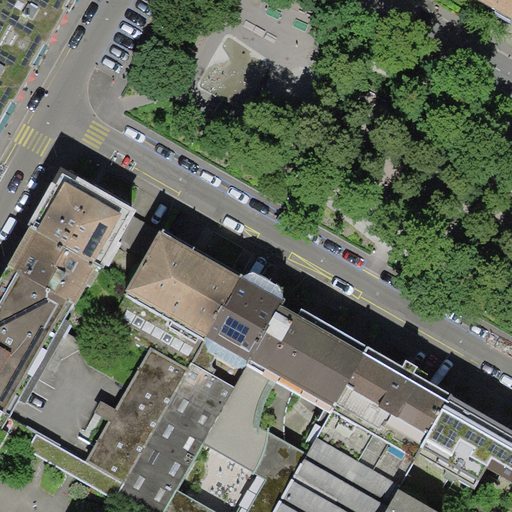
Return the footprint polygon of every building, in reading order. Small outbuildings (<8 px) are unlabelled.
[(63,19),(72,4),(63,0),(0,0),(0,40),(39,62),(47,48),(55,46),(53,38),(55,34),(57,29),(66,27),(63,19)] [(511,0),(475,0),(490,8),(511,20),(511,0)] [(22,103),(20,95),(22,91),(25,87),(33,84),(31,76),(39,62),(0,40),(0,116),(6,119),(14,105),(22,103)] [(59,177),(28,231),(94,269),(98,271),(114,244),(146,262),(159,238),(128,219),(129,217),(124,214),(127,208),(111,200),(108,205),(85,191),(80,189),(83,184),(68,175),(65,180),(59,177)] [(71,308),(94,269),(28,231),(14,257),(6,270),(71,308)] [(161,235),(159,238),(146,262),(108,328),(149,352),(186,373),(239,279),(182,246),(161,235)] [(0,415),(7,420),(71,308),(6,270),(0,281),(0,415)] [(245,369),(278,310),(282,303),(272,298),(275,291),(261,283),(258,290),(253,287),(239,279),(186,373),(122,485),(114,498),(138,511),(162,511),(174,493),(200,447),(232,390),(211,378),(214,373),(211,371),(210,370),(210,368),(210,366),(217,353),(227,358),(226,360),(226,362),(227,364),(227,365),(229,366),(231,367),(233,368),(235,367),(237,367),(238,365),(245,369)] [(273,511),(365,351),(326,329),(299,314),(295,320),(278,310),(245,369),(232,390),(200,447),(256,478),(236,511),(207,511),(174,493),(162,511),(273,511)] [(384,511),(395,493),(416,457),(449,399),(412,377),(415,371),(403,365),(400,371),(377,358),(366,351),(365,351),(273,511),(384,511)] [(85,464),(122,485),(186,373),(149,352),(101,437),(85,464)] [(475,484),(476,484),(485,470),(511,485),(511,435),(500,428),(496,434),(483,426),(486,420),(472,412),(464,408),(461,414),(447,406),(450,400),(449,399),(416,457),(453,479),(452,481),(471,492),(475,484)] [(384,511),(427,511),(395,493),(384,511)]
